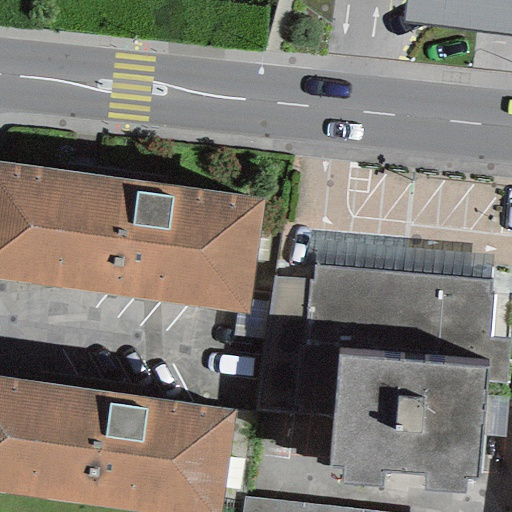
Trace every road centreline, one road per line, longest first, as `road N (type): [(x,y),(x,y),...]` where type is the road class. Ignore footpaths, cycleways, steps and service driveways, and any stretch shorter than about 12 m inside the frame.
road 1 (secondary): [(0,74),(511,130)]
road 2 (unknown): [(443,123),(446,0)]
